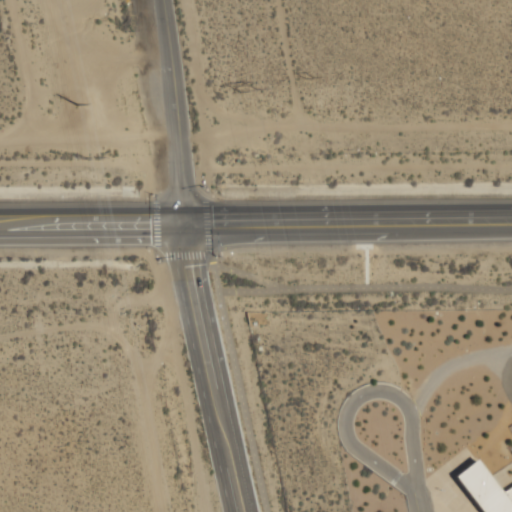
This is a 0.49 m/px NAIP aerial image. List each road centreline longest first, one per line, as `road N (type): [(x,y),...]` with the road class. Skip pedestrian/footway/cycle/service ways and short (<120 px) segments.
road 1 (secondary): [(511,219),(186,223)]
road 2 (tertiary): [(186,223),(242,511)]
road 3 (tertiary): [(163,0),(186,223)]
road 4 (secondary): [(186,223),(0,225)]
